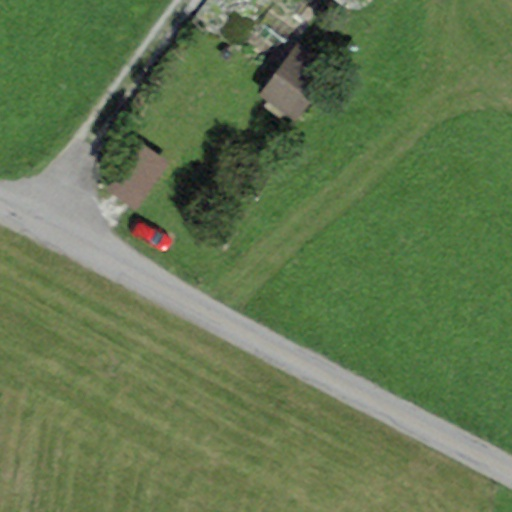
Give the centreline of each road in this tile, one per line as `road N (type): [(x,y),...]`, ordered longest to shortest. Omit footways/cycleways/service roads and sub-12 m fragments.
road 1 (residential): [(0,209),(34,219),(511,480)]
road 2 (track): [(189,0),(34,219)]
